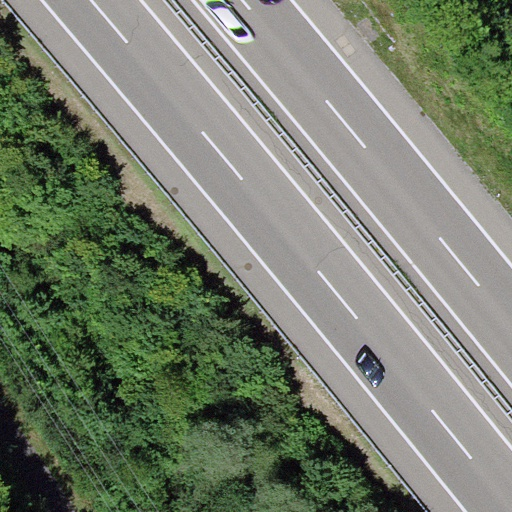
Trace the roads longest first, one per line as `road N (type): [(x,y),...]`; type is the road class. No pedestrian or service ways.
road 1 (motorway): [(91,0),(511,511)]
road 2 (motorway): [(511,323),(243,0)]
